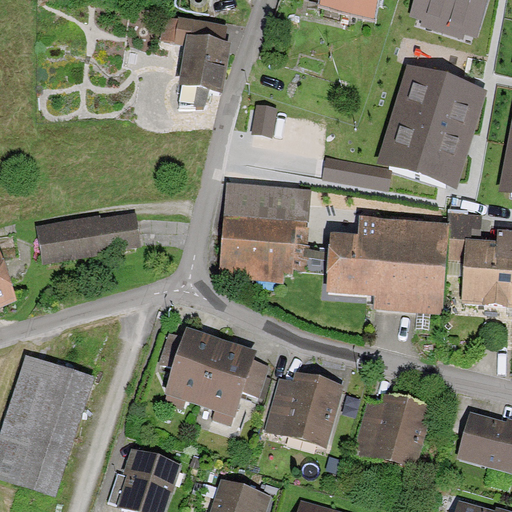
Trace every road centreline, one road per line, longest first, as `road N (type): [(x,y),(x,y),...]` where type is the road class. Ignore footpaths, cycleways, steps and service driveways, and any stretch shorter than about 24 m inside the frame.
road 1 (residential): [(189,288),(314,341),(511,393)]
road 2 (residential): [(265,0),(231,105),(189,288)]
road 3 (residential): [(143,292),(144,324),(79,511)]
road 4 (residential): [(0,335),(143,292)]
